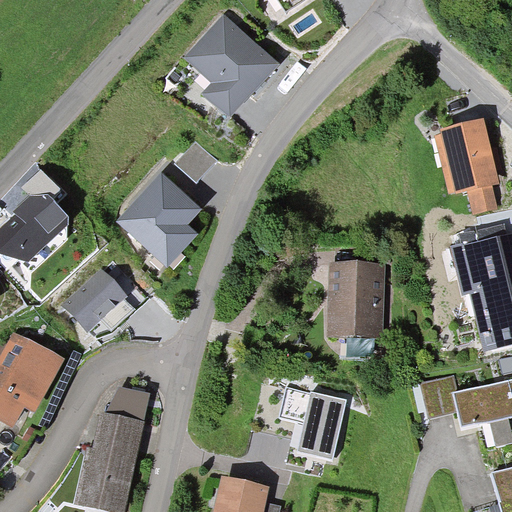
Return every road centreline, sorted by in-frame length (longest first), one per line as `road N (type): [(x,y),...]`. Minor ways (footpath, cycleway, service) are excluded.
road 1 (residential): [(187,373),(247,189),(275,141),(398,0)]
road 2 (residential): [(0,511),(30,482),(89,389),(112,370),(140,362),(187,373)]
road 3 (unclassified): [(166,0),(0,172)]
road 4 (residential): [(398,0),(511,123)]
road 5 (residential): [(156,511),(187,373)]
